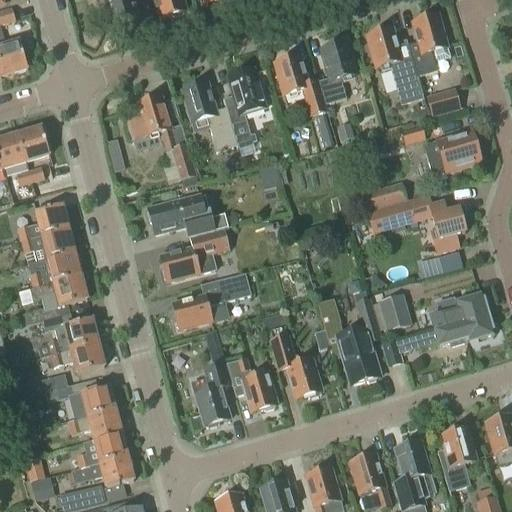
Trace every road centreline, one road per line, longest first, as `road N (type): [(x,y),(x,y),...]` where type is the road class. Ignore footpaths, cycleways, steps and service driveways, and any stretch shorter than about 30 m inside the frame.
road 1 (residential): [(165,484),(58,86)]
road 2 (residential): [(165,484),(511,376)]
road 3 (residential): [(58,86),(363,0)]
road 4 (residential): [(511,153),(467,10)]
